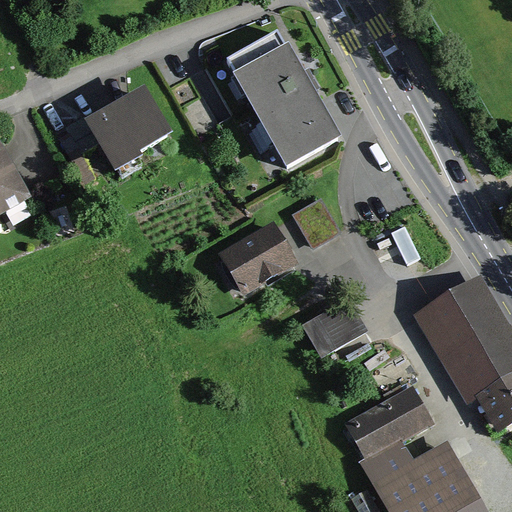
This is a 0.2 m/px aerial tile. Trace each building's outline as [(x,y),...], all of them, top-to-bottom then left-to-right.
[(288,38),(233,71),(296,178),(352,145),(288,38)] [(151,101),(98,131),(124,177),(177,146),(151,101)] [(6,146),(0,149),(0,227),(40,204),(6,146)] [(323,205),(296,221),(314,252),(341,236),(323,205)] [(281,235),(229,265),(251,303),(303,273),(281,235)] [(420,265),(413,236),(398,239),(405,268),(420,265)] [(511,348),(478,291),(425,323),(476,408),(487,402),(511,442),(511,441),(511,348)] [(354,302),(310,329),(334,368),(377,341),(354,302)] [(417,390),(350,428),(372,466),(439,428),(417,390)]
